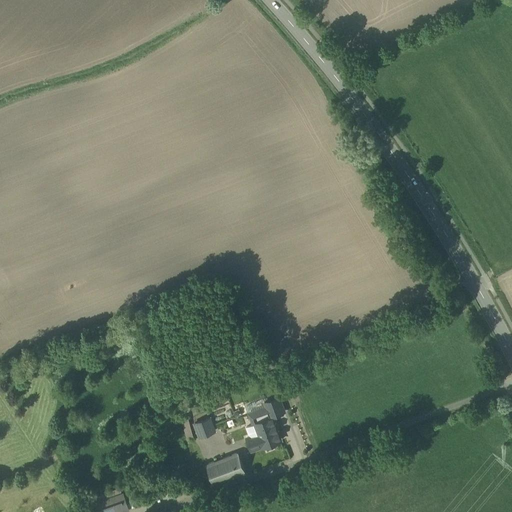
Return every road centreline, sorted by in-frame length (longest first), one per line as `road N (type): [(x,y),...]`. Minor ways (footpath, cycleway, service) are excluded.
road 1 (tertiary): [(269,0),(403,169),(511,352)]
road 2 (unclassified): [(155,511),(511,384)]
